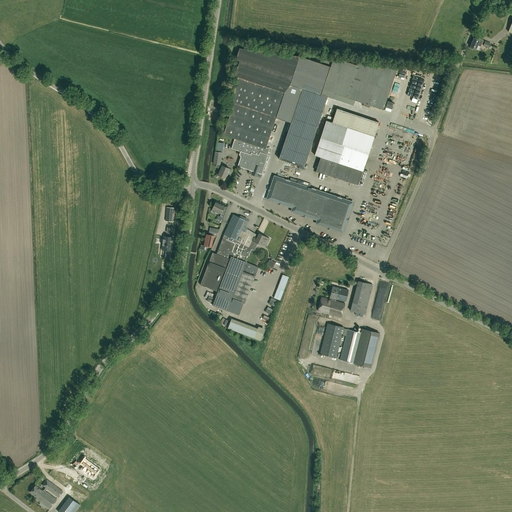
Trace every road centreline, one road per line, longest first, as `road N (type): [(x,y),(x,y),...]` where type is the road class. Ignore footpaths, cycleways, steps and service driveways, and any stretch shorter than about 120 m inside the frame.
road 1 (tertiary): [(0,484),(55,444),(103,363),(169,290),(184,251),(192,182)]
road 2 (unclassified): [(192,182),(142,178),(91,112),(0,42)]
road 3 (unclassified): [(380,272),(464,49)]
road 4 (tertiary): [(380,272),(192,182)]
road 5 (tertiary): [(192,182),(219,0)]
road 6 (tertiary): [(511,338),(380,272)]
road 7 (unknown): [(253,208),(293,85)]
